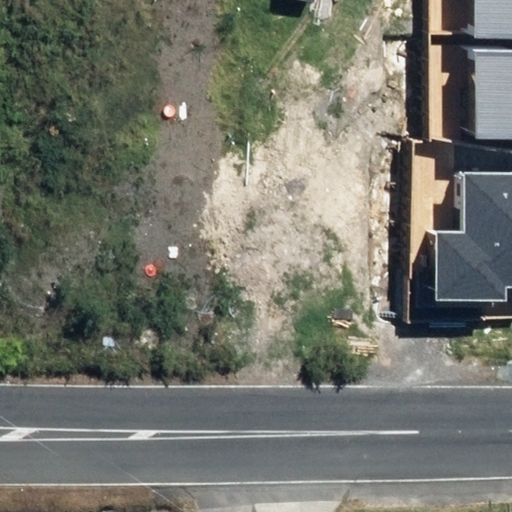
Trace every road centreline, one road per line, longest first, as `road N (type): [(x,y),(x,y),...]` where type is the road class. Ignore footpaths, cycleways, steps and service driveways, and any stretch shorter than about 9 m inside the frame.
road 1 (residential): [(132,435),(511,434)]
road 2 (residential): [(0,423),(132,435)]
road 3 (residential): [(132,435),(0,442)]
